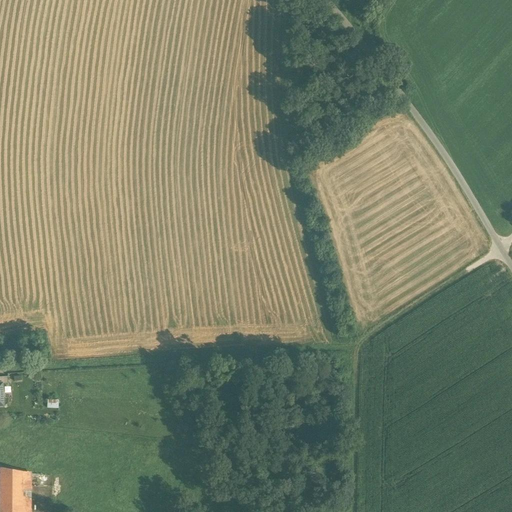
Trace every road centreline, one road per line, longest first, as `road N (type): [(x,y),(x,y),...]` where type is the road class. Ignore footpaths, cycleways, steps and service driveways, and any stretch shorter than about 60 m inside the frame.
road 1 (track): [(0,371),(365,341),(500,248)]
road 2 (track): [(286,0),(283,87),(293,172),(352,361),(351,511)]
road 3 (unclassified): [(511,268),(414,110),(328,0)]
